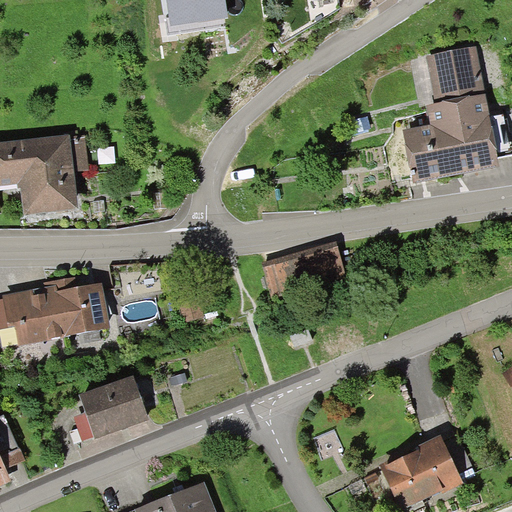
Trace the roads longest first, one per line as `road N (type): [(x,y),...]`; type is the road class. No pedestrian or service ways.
road 1 (residential): [(205,241),(212,171),(237,127),(282,84),(409,0)]
road 2 (unclassified): [(205,241),(511,196)]
road 3 (residential): [(0,510),(260,403)]
road 4 (residential): [(260,403),(511,300)]
road 5 (unclassified): [(0,248),(205,241)]
